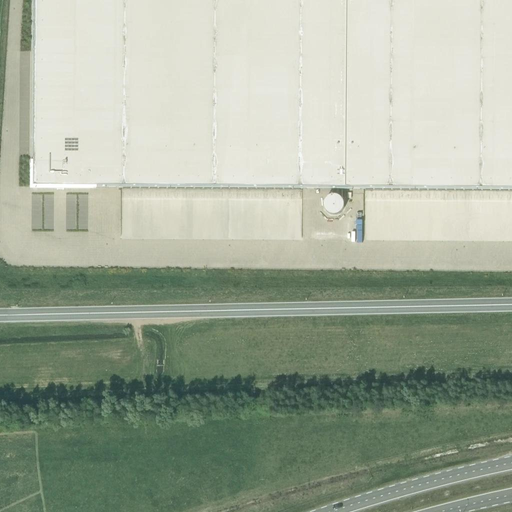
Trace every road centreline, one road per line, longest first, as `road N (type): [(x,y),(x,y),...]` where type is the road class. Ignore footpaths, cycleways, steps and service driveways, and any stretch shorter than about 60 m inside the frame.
road 1 (unclassified): [(0,316),(511,305)]
road 2 (primary): [(511,465),(340,511)]
